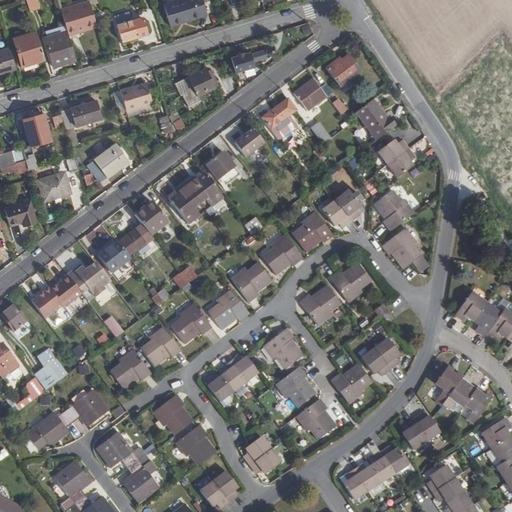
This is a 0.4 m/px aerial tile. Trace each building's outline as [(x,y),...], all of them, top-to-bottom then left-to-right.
[(39,8),(36,0),(26,0),(30,11),(39,8)] [(206,12),(202,0),(177,0),(164,4),(171,26),(181,23),(180,20),(206,12)] [(70,10),(90,4),(89,1),(69,7),(70,10)] [(69,35),(77,33),(76,30),(97,24),(91,6),(90,4),(70,10),(69,7),(61,10),(66,25),(69,35)] [(147,33),(143,17),(131,20),(128,12),(113,16),(121,41),(147,33)] [(77,33),(98,27),(97,24),(76,30),(77,33)] [(54,67),(76,60),(69,35),(66,25),(51,30),(53,37),(45,39),(54,67)] [(22,66),(45,60),(37,32),(14,39),(22,66)] [(286,43),(277,49),(280,53),(289,48),(286,43)] [(237,74),(259,67),(258,62),(271,58),(268,47),(232,58),(237,74)] [(0,76),(17,71),(11,51),(0,54),(0,76)] [(349,55),(328,70),(340,87),(361,71),(349,55)] [(204,67),(175,82),(180,94),(182,93),(188,106),(200,100),(198,94),(214,87),(204,67)] [(485,81),(493,94),(506,86),(498,73),(485,81)] [(327,96),(314,79),(294,94),(308,111),(327,96)] [(153,103),(148,89),(147,82),(133,87),(134,89),(131,91),(130,88),(121,90),(122,92),(126,109),(127,111),(153,103)] [(153,103),(163,100),(159,85),(148,89),(153,103)] [(126,109),(122,92),(114,94),(119,111),(126,109)] [(288,116),(297,110),(287,97),(270,111),(268,112),(261,118),(270,129),(275,126),(279,130),(291,121),(288,116)] [(345,120),(350,117),(338,100),(333,104),(345,120)] [(373,100),(355,113),(369,132),(375,141),(394,126),(388,118),(386,120),(373,100)] [(97,101),(61,111),(72,146),(79,144),(74,128),(102,119),(97,101)] [(127,111),(129,117),(155,108),(153,103),(127,111)] [(489,112),(494,124),(507,118),(501,106),(489,112)] [(24,118),(32,145),(51,139),(43,113),(24,118)] [(62,115),(53,116),(54,128),(63,127),(62,115)] [(164,133),(172,130),(167,116),(159,119),(164,133)] [(181,118),(172,123),(177,131),(185,126),(181,118)] [(310,128),(322,144),(330,138),(318,123),(310,128)] [(294,125),(288,130),(294,138),(300,134),(294,125)] [(283,136),(279,130),(275,126),(270,129),(278,140),(283,136)] [(253,128),(234,142),(245,156),(264,142),(253,128)] [(400,175),(416,163),(412,159),(417,155),(404,139),(399,142),(396,137),(381,148),(400,175)] [(129,160),(116,143),(94,160),(106,177),(129,160)] [(22,148),(29,170),(38,167),(32,145),(22,148)] [(4,177),(29,170),(22,148),(3,153),(2,150),(0,150),(0,167),(1,167),(4,177)] [(241,176),(224,152),(206,165),(224,188),(241,176)] [(72,173),(79,170),(75,156),(67,159),(72,173)] [(348,163),(353,170),(363,164),(358,156),(348,163)] [(511,167),(504,156),(491,164),(500,177),(511,169),(511,167)] [(211,207),(223,198),(203,171),(167,199),(187,225),(200,215),(193,206),(205,198),(211,207)] [(65,173),(39,181),(45,201),(71,194),(65,173)] [(91,173),(84,175),(88,190),(96,188),(91,173)] [(267,179),(263,182),(270,191),(274,188),(267,179)] [(369,179),(363,183),(371,196),(378,192),(369,179)] [(391,219),(388,221),(393,227),(416,210),(405,196),(403,198),(394,187),(377,201),(388,216),(391,219)] [(350,188),(324,208),(336,224),(340,221),(344,225),(361,212),(358,207),(361,204),(350,188)] [(150,201),(134,213),(143,225),(149,233),(165,221),(150,201)] [(30,202),(4,209),(9,226),(26,221),(28,227),(37,224),(30,202)] [(328,237),(335,232),(318,210),(303,220),(305,223),(294,231),(308,248),(325,235),(328,237)] [(145,245),(153,239),(149,233),(143,225),(118,242),(130,258),(137,251),(141,256),(149,250),(145,245)] [(392,247),(394,250),(406,265),(422,251),(414,241),(417,238),(406,225),(384,242),(388,249),(392,247)] [(296,261),(303,255),(287,233),(272,244),(274,246),(264,255),(276,272),(294,258),(296,261)] [(118,242),(117,241),(110,246),(98,255),(100,258),(97,261),(107,274),(130,258),(118,242)] [(95,252),(98,255),(110,246),(107,242),(95,252)] [(183,247),(176,253),(182,261),(190,256),(183,247)] [(253,293),(256,291),(273,278),(260,261),(249,269),(247,267),(233,278),(250,299),(255,295),(253,293)] [(342,275),(340,272),(332,277),(349,300),(364,289),(362,286),(372,278),(360,261),(345,273),(342,275)] [(85,298),(88,301),(94,297),(105,289),(103,287),(110,281),(105,276),(95,262),(88,268),(90,270),(87,272),(81,264),(67,274),(72,280),(80,291),(82,294),(85,298)] [(180,288),(188,283),(179,273),(172,278),(180,288)] [(72,280),(67,274),(60,279),(63,281),(51,290),(63,305),(64,307),(82,294),(80,291),(72,280)] [(328,284),(313,296),(310,298),(307,295),(301,300),(319,323),(332,313),(330,310),(341,302),(328,284)] [(51,290),(49,288),(43,292),(57,310),(63,305),(51,290)] [(222,327),(238,315),(241,313),(243,316),(249,310),(231,288),(217,298),(219,301),(208,309),(222,327)] [(163,301),(169,297),(163,289),(157,293),(163,301)] [(45,319),(57,310),(43,292),(31,301),(45,319)] [(157,306),(163,301),(157,293),(151,298),(157,306)] [(511,345),(511,347),(511,348),(511,312),(508,309),(503,315),(474,293),(457,315),(467,321),(470,317),(482,326),(479,330),(487,337),(490,332),(499,338),(502,334),(511,341),(511,345)] [(203,327),(205,330),(212,324),(195,302),(181,313),(182,315),(172,324),(184,341),(200,329),(203,327)] [(381,317),(390,311),(383,303),(375,309),(381,317)] [(13,330),(27,320),(14,304),(2,314),(13,330)] [(117,320),(107,327),(115,338),(137,321),(128,311),(117,320)] [(154,364),(170,353),(173,351),(175,353),(181,348),(164,325),(149,336),(151,339),(141,347),(154,364)] [(290,337),(292,334),(287,327),(264,346),(273,359),(277,357),(286,368),(303,355),(292,340),(290,337)] [(100,346),(109,341),(105,334),(96,339),(100,346)] [(374,373),(378,370),(382,374),(400,361),(396,356),(400,353),(387,338),(362,357),(374,373)] [(71,351),(79,360),(87,353),(80,344),(71,351)] [(0,345),(0,374),(2,377),(16,367),(0,345)] [(143,372),(146,375),(152,370),(135,347),(120,359),(122,362),(112,369),(125,387),(140,375),(143,372)] [(36,358),(43,368),(34,375),(46,391),(68,374),(48,348),(36,358)] [(220,400),(258,370),(247,357),(243,359),(238,354),(222,367),(226,373),(217,379),(213,374),(205,380),(220,400)] [(336,374),(330,379),(348,402),(361,392),(359,389),(370,381),(356,363),(339,377),(336,374)] [(79,367),(81,375),(89,373),(87,365),(79,367)] [(463,378),(464,377),(451,366),(437,383),(446,389),(439,397),(445,401),(443,404),(450,409),(456,401),(464,407),(466,405),(474,411),(468,420),(475,424),(493,399),(479,388),(477,390),(463,378)] [(301,375),(304,373),(299,367),(276,385),(286,398),(289,396),(297,407),(315,393),(303,378),(301,375)] [(33,400),(44,392),(35,380),(24,388),(33,400)] [(65,410),(74,421),(82,415),(89,424),(108,410),(93,389),(65,410)] [(179,404),(182,401),(177,395),(154,412),(164,426),(167,424),(175,435),(193,421),(181,406),(179,404)] [(322,408),(324,405),(319,398),(296,416),(307,430),(309,428),(318,439),(336,426),(324,410),(322,408)] [(66,427),(74,421),(65,410),(57,415),(55,412),(36,426),(49,443),(58,436),(60,437),(69,431),(66,427)] [(438,431),(427,414),(424,416),(420,411),(401,423),(405,429),(401,432),(411,448),(438,431)] [(511,437),(508,431),(511,428),(511,427),(507,419),(484,434),(503,464),(498,468),(511,488),(511,437)] [(190,454),(198,464),(213,454),(215,451),(204,436),(202,433),(204,431),(199,425),(177,442),(187,456),(190,454)] [(128,467),(139,459),(118,432),(97,447),(112,466),(122,459),(128,467)] [(264,473),(280,461),(258,432),(252,436),(255,440),(245,447),(248,451),(243,455),(256,472),(261,469),(264,473)] [(343,483),(353,499),(408,464),(397,448),(393,450),(390,445),(370,458),(374,463),(365,468),(362,463),(344,475),(348,480),(343,483)] [(160,486),(139,459),(128,467),(135,475),(124,482),(139,502),(160,486)] [(55,476),(76,504),(87,496),(81,488),(91,480),(76,461),(55,476)] [(478,511),(447,463),(431,474),(434,478),(428,481),(442,501),(446,498),(452,505),(446,509),(448,511),(478,511)] [(234,491),(238,487),(225,470),(199,491),(211,508),(216,504),(219,509),(238,495),(234,491)] [(22,511),(25,508),(0,495),(0,511),(22,511)] [(87,496),(76,504),(81,511),(114,511),(103,496),(93,503),(87,496)] [(70,498),(61,504),(65,511),(74,504),(70,498)]
